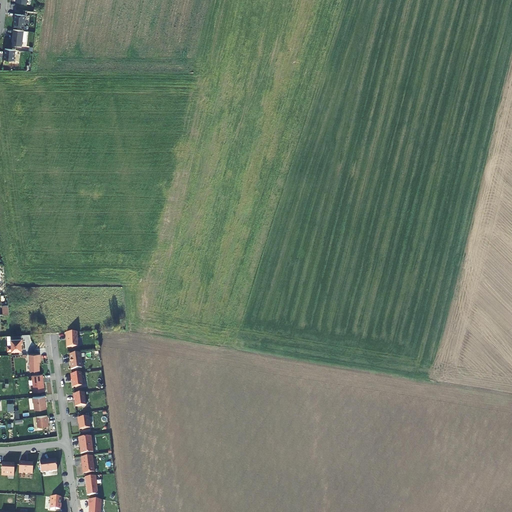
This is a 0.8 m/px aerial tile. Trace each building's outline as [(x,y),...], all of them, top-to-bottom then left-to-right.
[(15,13),(14,24),(24,25),(25,15),(15,13)] [(24,30),(13,29),(11,44),(22,45),(24,30)] [(16,49),(5,48),(4,59),(14,60),(16,49)] [(77,333),(66,333),(67,347),(78,347),(77,333)] [(8,351),(22,350),(22,343),(23,343),(22,339),(12,339),(12,346),(7,346),(8,351)] [(80,353),(70,355),(70,360),(71,360),(71,363),(70,363),(71,370),(81,368),(81,362),(80,353)] [(41,358),(40,354),(30,354),(30,371),(40,370),(39,358),(41,358)] [(81,373),(71,375),(71,381),(72,381),(73,388),(83,386),(81,373)] [(45,391),(43,374),(32,375),(34,392),(45,391)] [(84,393),(73,395),(74,400),(75,400),(75,407),(86,406),(84,393)] [(46,400),(45,395),(33,397),(33,402),(34,401),(35,409),(47,408),(46,402),(45,402),(45,400),(46,400)] [(49,426),(47,415),(37,417),(38,427),(49,426)] [(88,417),(78,418),(80,430),(90,428),(88,417)] [(91,437),(79,438),(80,447),(81,448),(81,449),(80,449),(81,455),(93,454),(91,437)] [(92,457),(81,458),(83,474),(94,473),(92,457)] [(39,462),(41,473),(57,471),(56,461),(50,461),(50,462),(48,462),(48,461),(44,462),(44,461),(39,462)] [(24,462),(19,462),(19,473),(32,474),(33,464),(24,463),(24,462)] [(96,477),(85,478),(87,496),(98,495),(96,477)] [(60,510),(61,498),(51,497),(50,510),(60,510)] [(100,511),(101,501),(89,500),(88,505),(90,505),(89,511),(100,511)]
